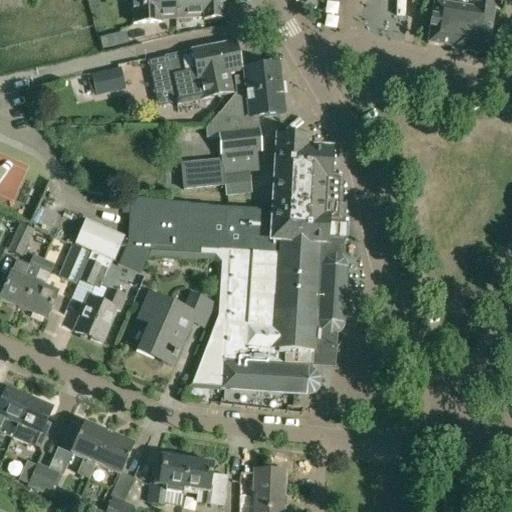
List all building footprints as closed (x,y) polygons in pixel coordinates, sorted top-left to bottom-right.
[(85,0),(88,9),(101,6),(98,0),(85,0)] [(161,23),(160,15),(174,14),(173,0),(130,0),(132,25),(161,23)] [(221,20),(219,0),(173,0),(175,20),(202,19),(202,21),(221,20)] [(447,0),(447,5),(434,3),(428,44),(452,47),(451,50),(485,56),(488,38),(492,13),(493,9),(498,10),(499,0),(447,0)] [(99,39),(102,50),(111,48),(108,37),(99,39)] [(233,41),(190,50),(190,51),(164,57),(175,107),(233,95),(229,73),(240,71),(233,41)] [(179,161),(181,187),(223,184),(223,182),(224,182),(226,198),(252,195),(250,180),(255,180),(254,170),(256,170),(255,155),(262,154),(257,116),(282,114),(278,65),(243,72),(244,79),(233,80),(235,96),(219,112),(218,112),(204,126),(205,135),(218,134),(220,158),(179,161)] [(110,94),(107,83),(123,80),(121,68),(90,75),(96,97),(110,94)] [(340,240),(342,240),(344,240),(344,239),(342,238),(341,238),(342,225),(343,225),(345,225),(345,224),(343,224),(341,224),(342,207),(338,206),(339,178),(329,178),(331,151),(306,150),(306,138),(288,137),(281,136),(278,139),(275,211),(227,208),(122,197),(121,215),(129,215),(127,244),(117,266),(140,276),(149,258),(222,262),(219,319),(215,317),(183,401),(207,404),(208,391),(212,391),(221,392),(221,389),(306,395),(309,394),(313,392),(316,390),(318,386),(319,383),(318,379),(317,375),(314,372),(311,370),(311,364),(320,365),(321,349),(331,350),(333,350),(334,333),(338,331),(341,327),(342,323),(341,319),(339,315),(336,313),(338,278),(341,276),(344,272),(345,268),(344,264),(342,260),(339,257),(340,240)] [(34,193),(41,178),(0,159),(0,200),(5,203),(17,201),(20,195),(34,193)] [(76,245),(112,262),(122,239),(86,223),(76,245)] [(7,251),(22,258),(34,231),(19,224),(7,251)] [(62,274),(60,278),(75,285),(77,280),(88,254),(74,248),(62,274)] [(16,261),(12,273),(0,299),(23,309),(44,261),(33,256),(28,266),(16,261)] [(56,295),(57,293),(45,287),(50,275),(55,265),(44,261),(23,309),(46,319),(56,295)] [(101,301),(92,298),(95,289),(99,290),(108,269),(88,261),(79,281),(71,300),(86,307),(76,331),(102,342),(115,312),(120,314),(127,298),(107,289),(101,301)] [(206,327),(216,304),(193,294),(186,311),(151,295),(140,319),(154,325),(143,351),(174,364),(193,322),(206,327)] [(0,434),(11,439),(29,399),(6,389),(0,401),(0,434)] [(303,408),(303,398),(293,397),(292,407),(303,408)] [(51,409),(29,399),(11,439),(29,447),(30,445),(38,448),(46,432),(41,431),(51,409)] [(84,424),(70,455),(72,455),(83,460),(77,475),(89,480),(96,466),(95,465),(109,435),(84,424)] [(109,435),(95,465),(96,466),(119,476),(120,473),(133,445),(109,435)] [(72,455),(70,455),(58,449),(49,469),(48,469),(37,492),(50,497),(57,500),(60,495),(52,491),(59,476),(63,477),(72,455)] [(183,495),(187,461),(184,461),(185,459),(171,457),(171,459),(163,458),(161,469),(156,469),(155,480),(154,485),(149,485),(147,504),(163,506),(164,499),(165,493),(183,495)] [(213,465),(187,461),(183,495),(184,490),(198,492),(196,504),(224,508),(228,477),(227,477),(227,478),(218,476),(215,479),(211,478),(213,465)] [(27,488),(37,492),(48,469),(38,464),(32,476),(29,474),(25,482),(29,483),(27,488)] [(283,511),(284,472),(255,471),(253,511),(283,511)] [(134,479),(120,473),(119,476),(110,497),(112,498),(106,511),(119,511),(124,502),(124,503),(134,479)] [(119,511),(132,511),(134,507),(124,503),(124,502),(119,511)]
